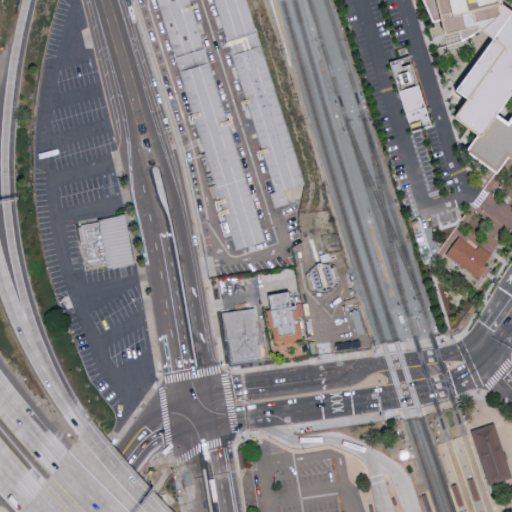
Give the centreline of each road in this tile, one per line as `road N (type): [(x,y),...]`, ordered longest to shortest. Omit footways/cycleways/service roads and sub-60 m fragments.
road 1 (motorway): [(74,418),(31,322),(9,230),(4,155),(26,0)]
road 2 (primary): [(192,287),(175,198),(140,122)]
road 3 (motorway): [(74,418),(31,349),(0,272)]
road 4 (secondary): [(306,411),(453,385)]
road 5 (primary): [(140,122),(104,0)]
